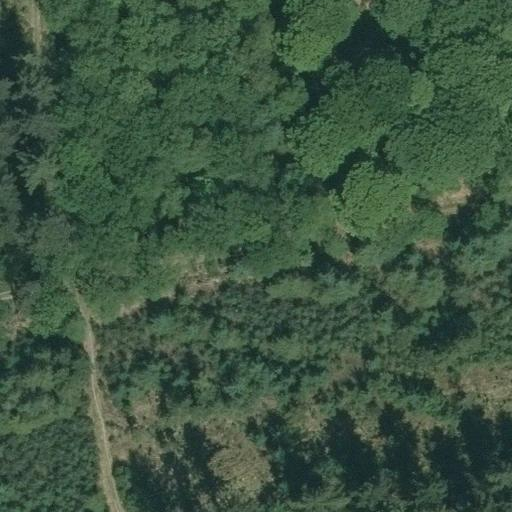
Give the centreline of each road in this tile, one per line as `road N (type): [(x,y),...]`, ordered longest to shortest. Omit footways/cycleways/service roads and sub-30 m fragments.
road 1 (track): [(76,277),(511,196)]
road 2 (track): [(76,277),(119,511)]
road 3 (track): [(45,92),(68,278)]
